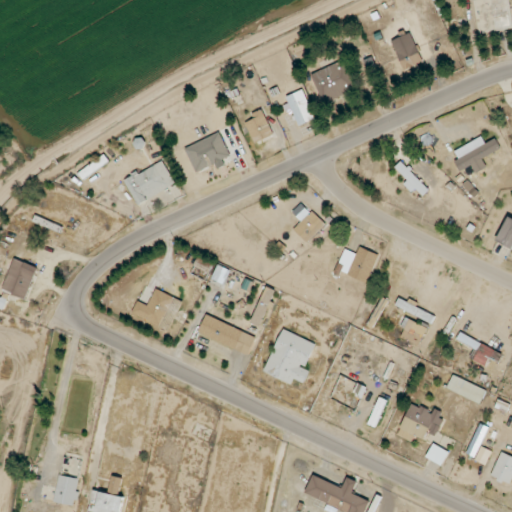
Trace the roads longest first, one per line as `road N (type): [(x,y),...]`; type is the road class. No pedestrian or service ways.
road 1 (residential): [(77,308),(93,276),(174,223),(511,72)]
road 2 (residential): [(77,308),(87,326),(474,511)]
road 3 (residential): [(315,157),(359,204),(511,283)]
